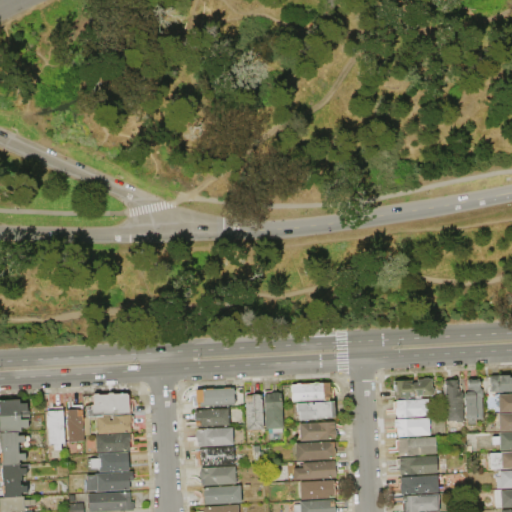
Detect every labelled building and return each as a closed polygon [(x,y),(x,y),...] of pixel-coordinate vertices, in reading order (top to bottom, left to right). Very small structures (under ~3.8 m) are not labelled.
[(511,392),(502,392),(502,393),(496,393),(490,393),(490,387),(489,387),(488,378),(490,376),(501,376),(503,373),(507,373),(509,375),(509,378),(511,377),(511,392)] [(394,399),(394,396),(393,396),(393,392),(394,391),(393,381),(394,381),(398,379),(402,379),(403,380),(411,380),(411,383),(416,383),(416,380),(422,379),(423,378),(428,378),(429,379),(431,379),(431,387),(433,389),(434,394),(432,396),(415,397),(415,398),(408,398),(407,399),(404,399),(403,398),(394,399)] [(464,380),(479,379),(479,388),(482,390),(482,396),(481,398),(482,419),(474,420),(474,421),(472,424),(468,424),(466,422),(464,380)] [(444,381),(457,380),(457,381),(460,381),(460,391),(459,391),(459,393),(460,392),(462,395),(462,400),(461,402),(461,403),(462,403),(463,420),(461,423),(456,423),(454,421),(446,421),(444,381)] [(291,403),(291,401),(290,400),(290,396),(291,395),(291,392),(290,391),(289,388),(290,386),(290,385),(294,385),(295,384),(298,384),(300,385),(311,384),(313,383),(316,383),(318,384),(321,384),(321,383),(329,383),(329,390),(332,390),(332,401),(291,403)] [(263,394),(263,393),(263,392),(270,392),(271,390),(271,386),(276,385),(276,389),(275,390),(275,391),(274,393),(276,392),(278,394),(280,394),(282,429),(264,429),(263,394)] [(244,396),(244,393),(248,393),(249,392),(249,387),(253,387),(253,392),(253,393),(253,394),(251,396),(261,395),(262,429),(245,430),(244,396)] [(194,390),(233,389),(234,406),(192,408),(191,398),(194,397),(194,390)] [(96,417),(89,417),(87,417),(86,412),(90,412),(90,404),(92,404),(92,395),(93,393),(97,393),(99,395),(107,394),(108,393),(112,392),(113,394),(126,393),(128,395),(129,413),(100,415),(100,417),(96,417)] [(497,395),(511,394),(511,411),(498,412),(497,395)] [(396,418),(396,416),(395,415),(394,414),(385,414),(385,410),(392,410),(393,408),(393,402),(395,402),(395,401),(427,399),(428,417),(396,418)] [(29,415),(21,415),(21,412),(20,412),(20,415),(0,416),(0,400),(19,400),(19,404),(27,403),(27,410),(29,410),(29,415)] [(87,417),(89,417),(90,436),(83,436),(84,441),(68,442),(67,427),(66,425),(66,421),(67,420),(67,416),(68,416),(67,410),(68,410),(68,402),(72,401),(72,405),(82,405),(83,417),(87,417)] [(295,404),(305,403),(305,405),(307,405),(307,403),(311,403),(311,405),(313,405),(313,403),(333,402),(333,407),(334,407),(334,416),(334,417),(329,418),(298,420),(297,412),(295,412),(295,404)] [(54,407),(62,407),(64,444),(61,444),(61,451),(54,451),(54,444),(48,444),(48,428),(46,426),(46,422),(47,420),(47,411),(54,411),(54,407)] [(199,410),(228,409),(229,426),(194,428),(194,426),(185,426),(185,422),(194,421),(193,412),(199,412),(199,410)] [(497,414),(511,413),(511,430),(498,431),(497,414)] [(17,432),(0,432),(0,416),(20,415),(20,420),(22,419),(21,415),(29,415),(29,420),(28,420),(28,427),(21,428),(21,432),(17,432)] [(97,434),(96,417),(100,417),(109,416),(109,420),(112,420),(112,416),(129,415),(130,433),(97,434)] [(397,437),(397,436),(396,436),(396,433),(387,434),(387,429),(394,429),(394,420),(428,418),(429,435),(397,437)] [(298,424),(333,423),(334,439),(325,440),(299,441),(298,424)] [(195,430),(231,428),(232,445),(193,447),(193,441),(186,441),(186,438),(194,437),(194,434),(195,430)] [(1,449),(1,446),(0,446),(0,432),(17,432),(17,436),(24,436),(24,443),(18,443),(18,448),(1,449)] [(498,433),(511,432),(511,450),(498,451),(498,444),(491,445),(491,437),(498,437),(498,433)] [(95,435),(129,433),(129,451),(96,452),(95,435)] [(398,457),(398,454),(397,453),(397,452),(388,453),(388,448),(395,448),(394,440),(396,440),(397,440),(397,438),(435,437),(436,455),(398,457)] [(294,443),(329,442),(333,442),(333,448),(334,451),(334,456),(333,458),(330,458),(330,460),(295,461),(294,443)] [(203,449),(232,447),(233,465),(199,466),(198,460),(197,457),(196,453),(198,450),(203,450),(203,449)] [(1,465),(1,463),(0,463),(0,452),(1,452),(1,449),(18,448),(18,453),(25,453),(25,460),(19,461),(19,464),(1,465)] [(489,454),(499,453),(499,452),(511,451),(511,468),(490,469),(489,454)] [(97,454),(128,452),(129,471),(90,473),(90,459),(98,458),(97,454)] [(399,475),(399,472),(398,471),(388,472),(388,467),(396,467),(396,459),(398,459),(398,458),(436,456),(437,474),(399,475)] [(301,463),(333,461),(333,462),(336,462),(337,470),(343,470),(343,474),(334,474),(334,479),(292,481),(292,469),(301,468),(301,463)] [(2,482),(2,478),(1,478),(1,475),(0,475),(0,472),(1,472),(1,469),(1,465),(19,464),(19,468),(26,468),(26,475),(21,475),(21,481),(20,481),(12,481),(12,480),(11,480),(11,481),(2,482)] [(208,468),(234,467),(235,484),(199,486),(199,484),(198,484),(197,483),(196,482),(195,481),(190,481),(190,477),(194,477),(196,477),(198,480),(199,480),(198,477),(198,471),(199,470),(199,469),(208,468)] [(499,471),(511,470),(511,488),(499,489),(499,471)] [(96,474),(132,472),(133,481),(128,482),(129,491),(97,492),(97,491),(85,492),(85,482),(86,482),(86,475),(96,475),(96,474)] [(399,477),(437,475),(438,493),(400,495),(400,491),(390,491),(390,488),(397,488),(397,479),(399,478),(399,477)] [(2,482),(11,481),(12,481),(20,481),(20,486),(27,485),(27,493),(20,493),(20,497),(3,498),(3,495),(2,495),(2,491),(0,491),(0,488),(1,488),(1,485),(2,485),(2,482)] [(298,482),(333,481),(333,498),(299,500),(298,482)] [(204,487),(240,486),(240,503),(202,505),(202,504),(198,504),(198,497),(196,495),(193,494),(193,490),(195,490),(197,491),(200,493),(200,492),(201,488),(204,488),(204,487)] [(500,490),(511,489),(511,506),(500,507),(500,490)] [(87,511),(87,494),(129,492),(130,502),(133,502),(133,511),(110,511),(87,511)] [(402,497),(405,497),(405,496),(416,495),(416,497),(437,496),(437,511),(417,511),(402,511),(400,511),(400,504),(402,502),(397,502),(395,503),(393,505),(390,503),(392,500),(397,498),(402,498),(402,497)] [(0,511),(0,498),(3,498),(20,497),(23,497),(23,499),(35,499),(35,505),(24,505),(24,511),(0,511)] [(298,511),(298,502),(333,501),(333,502),(343,502),(343,506),(333,506),(333,511),(298,511)] [(68,511),(68,504),(83,503),(83,511),(68,511)]
